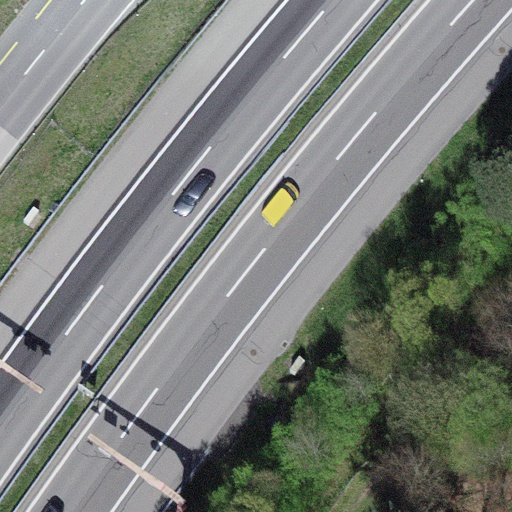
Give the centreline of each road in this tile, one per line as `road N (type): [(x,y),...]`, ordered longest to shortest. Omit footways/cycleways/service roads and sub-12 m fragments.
road 1 (motorway): [(68,511),(257,256),(472,0)]
road 2 (motorway): [(333,0),(178,186),(0,425)]
road 3 (primary): [(0,106),(84,0)]
